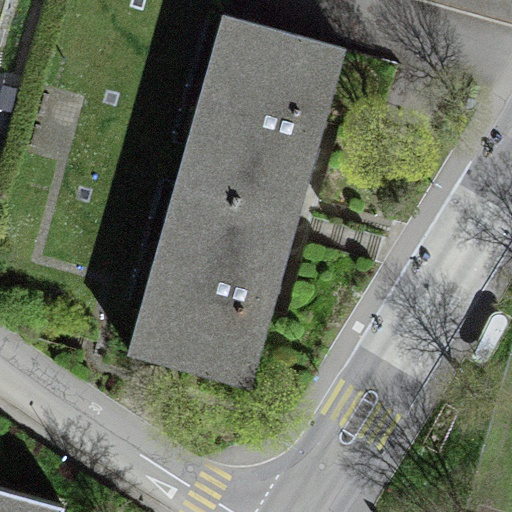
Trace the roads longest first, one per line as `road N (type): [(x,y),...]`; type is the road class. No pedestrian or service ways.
road 1 (residential): [(511,165),(299,511)]
road 2 (residential): [(0,367),(216,511)]
